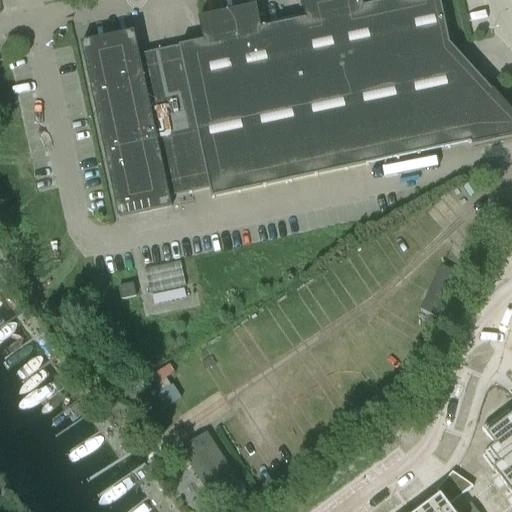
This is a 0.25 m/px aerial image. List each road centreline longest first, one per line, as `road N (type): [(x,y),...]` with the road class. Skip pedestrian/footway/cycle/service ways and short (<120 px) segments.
road 1 (unclassified): [(511,157),(99,244),(82,233),(37,20)]
road 2 (residential): [(494,312),(466,342),(428,443),(343,511)]
